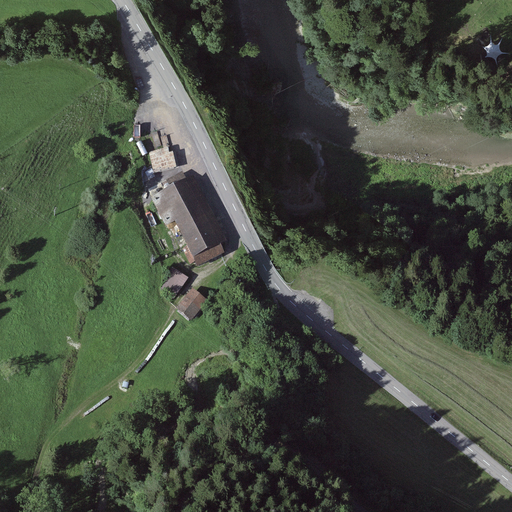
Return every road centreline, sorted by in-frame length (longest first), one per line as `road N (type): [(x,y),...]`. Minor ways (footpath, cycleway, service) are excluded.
road 1 (tertiary): [(122,0),(275,284),(511,483)]
road 2 (unclassified): [(362,511),(298,462),(253,453),(208,470),(178,511)]
